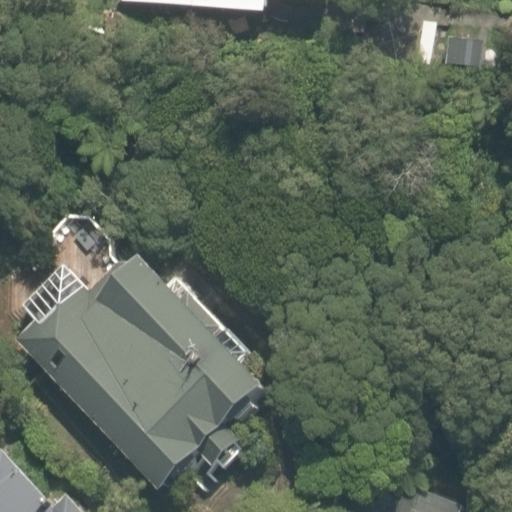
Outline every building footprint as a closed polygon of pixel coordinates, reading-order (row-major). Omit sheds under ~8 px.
[(124,0),(124,6),(274,22),(276,0),(281,0),(344,7),(344,0),(124,0)] [(492,74),(495,48),(453,42),(450,69),(492,74)] [(31,350),(170,495),(210,457),(224,472),(253,444),(242,428),(279,393),(229,341),(236,335),(202,299),(195,306),(155,265),(130,269),(127,272),(121,266),(104,282),(109,288),(101,296),(74,268),(37,303),(57,323),(31,350)] [(0,460),(0,511),(88,511),(76,498),(63,510),(10,452),(0,460)] [(468,511),(469,510),(383,479),(371,511),(468,511)]
